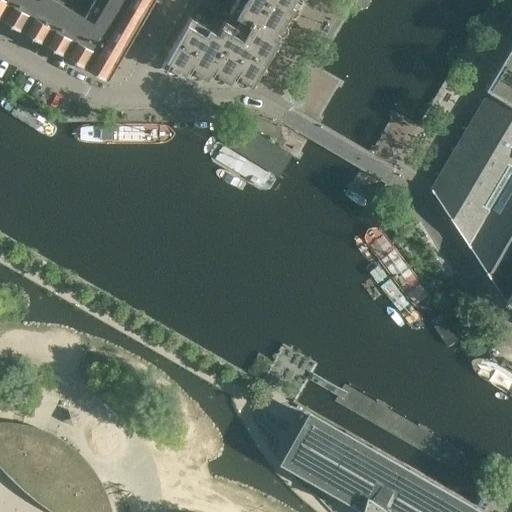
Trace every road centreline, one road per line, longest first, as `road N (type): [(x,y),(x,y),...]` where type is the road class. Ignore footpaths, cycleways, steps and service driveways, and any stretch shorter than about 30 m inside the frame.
road 1 (residential): [(130,100),(184,108),(264,101),(296,120),(406,190),(511,337)]
road 2 (residential): [(0,45),(78,90),(130,100)]
